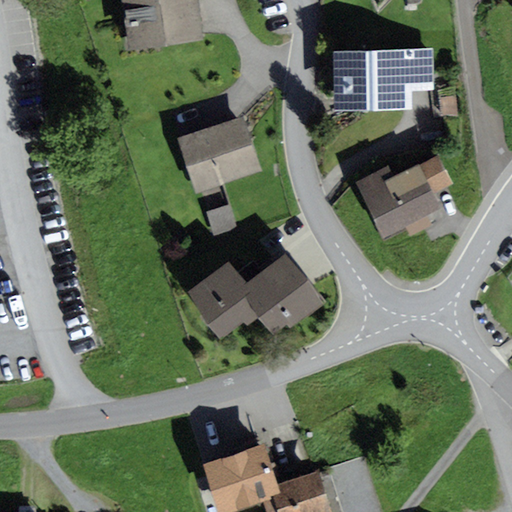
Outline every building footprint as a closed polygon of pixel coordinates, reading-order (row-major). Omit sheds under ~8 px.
[(121,0),(129,49),(205,38),(198,0),(121,0)] [(433,47),(331,49),(332,109),(412,108),(412,90),(434,90),(433,47)] [(177,138),(196,193),(263,171),(245,116),(177,138)] [(388,165),(355,181),(382,236),(405,225),(410,235),(431,225),(426,215),(441,207),(434,193),(453,184),(438,153),(392,175),(388,165)] [(230,204),(206,212),(214,236),(238,228),(230,204)] [(324,302),(286,252),(265,268),(256,256),(238,269),(230,258),(185,292),(220,338),(244,320),(247,325),(258,316),(272,334),(286,323),(290,328),(324,302)] [(264,443),(202,463),(218,511),(226,511),(263,500),(281,494),(277,483),(264,443)] [(331,511),(318,470),(277,483),(281,494),(263,500),(266,511),(331,511)]
